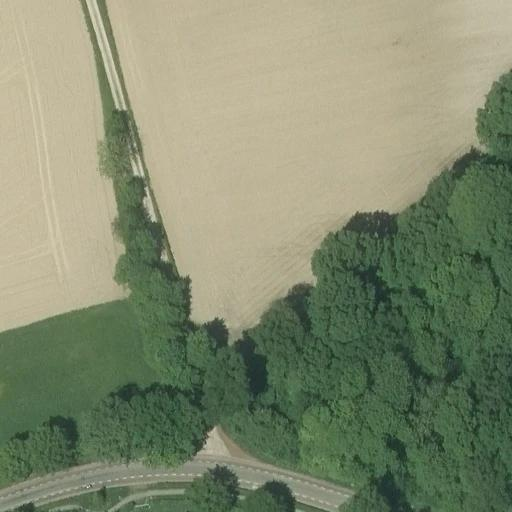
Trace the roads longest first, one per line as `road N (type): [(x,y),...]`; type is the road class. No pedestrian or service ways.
road 1 (track): [(208,469),(204,401),(89,0)]
road 2 (tertiary): [(0,506),(71,482),(189,468),(256,477),(368,511)]
